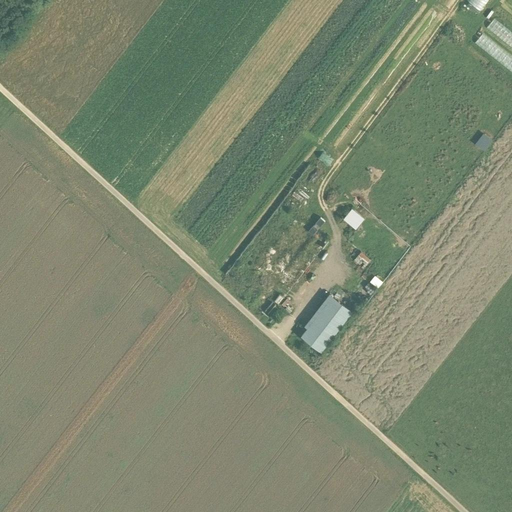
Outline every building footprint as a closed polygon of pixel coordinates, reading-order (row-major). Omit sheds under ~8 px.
[(466,0),(480,12),(489,0),(466,0)] [(483,133),(475,144),(485,151),(493,140),(483,133)] [(352,208),(343,219),(356,229),(365,218),(352,208)] [(369,257),(372,253),(364,248),(361,251),(369,257)] [(360,251),(358,254),(368,262),(370,259),(360,251)] [(370,282),(378,287),(382,281),(374,275),(370,282)] [(307,327),(300,335),(321,351),(352,310),(329,293),(304,325),(307,327)]
